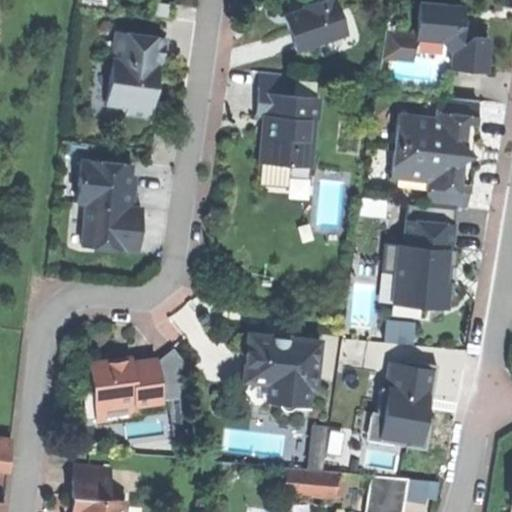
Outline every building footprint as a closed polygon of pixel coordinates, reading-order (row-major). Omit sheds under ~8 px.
[(289,25),(294,43),(345,27),(336,0),(302,0),(303,3),(283,9),(289,25)] [(451,45),(450,63),(485,65),(486,48),(487,31),(470,30),(461,19),(462,1),(448,0),(417,0),(416,32),(441,33),(451,45)] [(126,109),(151,112),(155,79),(149,79),(149,75),(150,70),(153,70),(154,61),(164,62),(167,33),(115,27),(107,96),(127,99),(126,109)] [(393,51),(392,73),(434,76),(436,54),(393,51)] [(257,66),(256,82),(287,83),(288,68),(257,66)] [(340,83),(340,90),(354,92),(355,77),(335,75),(334,83),(340,83)] [(287,83),(256,82),(255,109),(271,110),(270,117),(270,125),(261,124),(259,157),(287,159),(288,155),(309,156),(313,91),(287,89),(287,83)] [(435,112),(395,109),(390,171),(426,174),(424,197),(464,201),(466,178),(458,178),(452,177),(457,116),(463,117),(474,118),(476,94),(437,91),(435,112)] [(462,133),(463,117),(457,116),(452,177),(458,178),(460,163),(462,133)] [(133,161),(80,155),(75,199),(81,203),(76,244),(136,251),(142,205),(133,204),(137,175),(131,174),(133,161)] [(390,301),(444,305),(451,221),(408,217),(406,241),(395,240),(390,301)] [(386,337),(415,338),(416,318),(387,316),(386,337)] [(245,340),(243,375),(274,377),(272,396),(297,398),(299,380),(313,381),(317,334),(246,328),(245,340)] [(87,358),(93,398),(131,393),(131,398),(159,394),(154,355),(130,358),(117,360),(116,355),(87,358)] [(435,367),(390,360),(382,410),(370,408),(366,437),(423,446),(435,367)] [(312,399),(313,381),(299,380),(297,398),(312,399)] [(0,432),(0,463),(7,464),(10,434),(0,432)] [(72,459),(67,511),(122,511),(124,494),(109,493),(112,463),(72,459)] [(284,494),(337,498),(339,471),(286,467),(284,494)] [(371,511),(400,511),(406,475),(370,470),(364,511),(371,511)]
